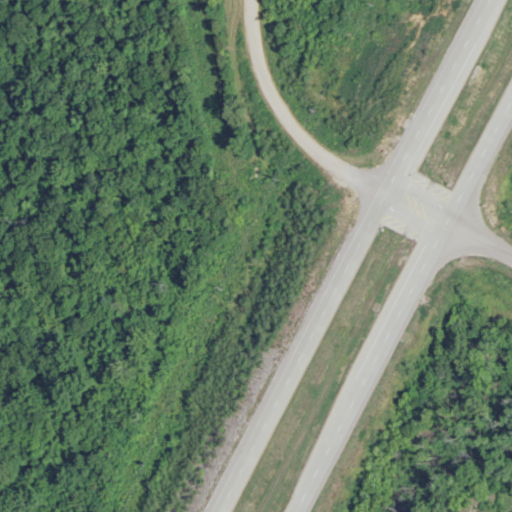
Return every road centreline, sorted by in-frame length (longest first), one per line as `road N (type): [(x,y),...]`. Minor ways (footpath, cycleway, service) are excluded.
road 1 (trunk): [(490,0),(225,511)]
road 2 (trunk): [(300,511),(511,98)]
road 3 (residential): [(325,511),(472,231)]
road 4 (residential): [(394,188),(341,167),(299,133),(271,89),(249,0)]
road 5 (secondary): [(511,253),(394,188)]
